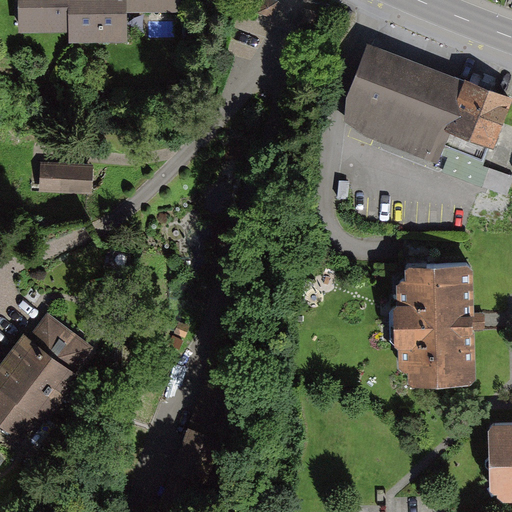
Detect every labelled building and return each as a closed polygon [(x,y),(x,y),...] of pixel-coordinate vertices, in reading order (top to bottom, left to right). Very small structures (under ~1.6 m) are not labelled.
[(29,0),(30,31),(81,30),(81,40),(139,39),(139,10),(193,9),(193,0),(29,0)] [(510,99),(369,46),(348,100),(350,115),(365,127),(449,159),(445,171),(507,194),(511,180),(511,176),(484,166),(510,99)] [(93,165),(41,162),(39,194),(91,197),(93,165)] [(483,261),(414,263),(417,383),(485,381),(483,261)] [(99,347),(52,311),(34,333),(29,329),(0,365),(0,414),(36,443),(90,374),(82,368),(99,347)] [(210,385),(166,496),(193,506),(237,395),(210,385)] [(511,426),(501,427),(502,497),(511,497),(511,426)]
